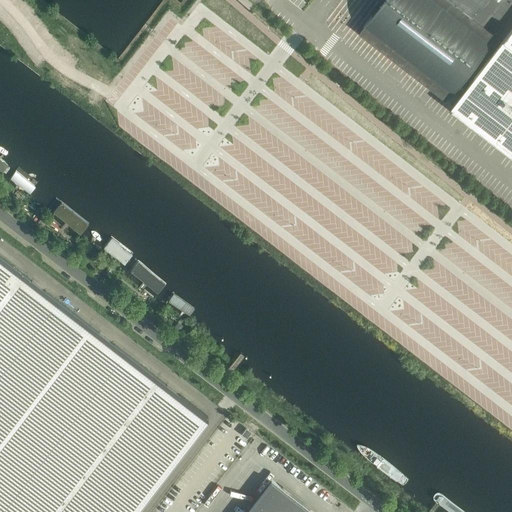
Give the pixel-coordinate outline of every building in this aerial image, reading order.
[(511,0),(384,0),(362,28),(361,30),(360,30),(359,30),(358,32),(360,34),(361,33),(445,98),(444,98),(447,100),(451,95),(464,77),(469,81),(450,106),(511,153),(511,0)] [(0,172),(3,174),(9,167),(5,163),(0,158),(0,172)] [(9,180),(31,196),(39,185),(17,169),(9,180)] [(85,240),(94,229),(58,200),(49,210),(85,240)] [(137,252),(112,233),(102,247),(126,266),(137,252)] [(0,511),(134,511),(208,416),(0,255),(0,511)] [(138,258),(127,272),(159,297),(170,283),(138,258)] [(175,291),(166,302),(190,320),(199,309),(175,291)] [(313,511),(272,480),(271,480),(245,511),(313,511)] [(429,497),(431,500),(447,511),(471,511),(440,489),(436,487),(433,489),(429,494),(429,497)]
